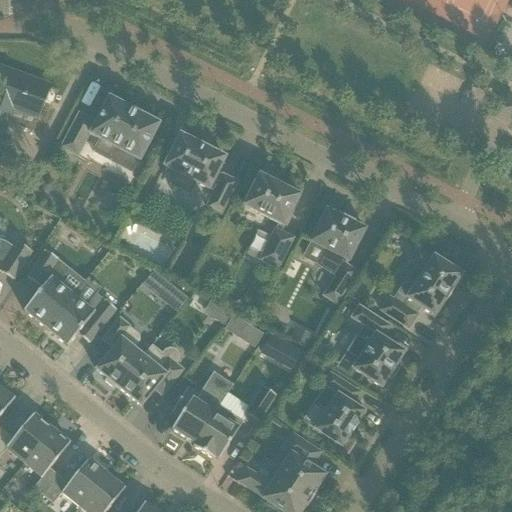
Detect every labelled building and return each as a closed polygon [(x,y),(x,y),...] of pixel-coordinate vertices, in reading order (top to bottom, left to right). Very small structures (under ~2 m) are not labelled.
[(0,69),(0,132),(4,134),(8,122),(13,110),(36,119),(48,88),(0,69)] [(78,114),(59,147),(75,156),(87,135),(97,141),(91,153),(108,163),(115,151),(137,163),(158,126),(139,116),(139,115),(128,108),(127,110),(108,99),(95,124),(78,114)] [(222,177),(217,174),(224,159),(179,137),(177,141),(175,140),(170,150),(172,151),(163,168),(175,174),(168,187),(190,198),(196,185),(208,191),(209,190),(214,193),(206,208),(220,216),(236,184),(222,176),(222,177)] [(280,234),(299,197),(283,189),(283,190),(274,185),(258,176),(242,208),(277,225),(258,262),(277,271),(293,240),(280,234)] [(349,264),(364,231),(352,225),(353,224),(338,216),(337,218),(325,211),(309,244),(323,251),(316,265),(337,278),(324,298),(336,306),(356,274),(345,267),(347,263),(349,264)] [(0,273),(13,282),(31,253),(18,245),(14,250),(4,244),(0,242),(0,273)] [(389,298),(380,312),(407,330),(416,316),(415,316),(419,309),(434,318),(444,303),(445,303),(452,293),(451,292),(461,276),(433,258),(432,259),(417,250),(409,263),(423,272),(414,286),(406,281),(393,301),(389,298)] [(46,331),(73,298),(57,285),(69,271),(57,262),(57,261),(44,252),(26,280),(40,289),(40,288),(42,289),(23,313),(46,331)] [(85,308),(73,298),(46,331),(67,348),(77,336),(88,345),(115,312),(104,302),(103,303),(95,296),(85,308)] [(389,328),(358,308),(351,319),(363,327),(346,354),(358,361),(352,370),(381,389),(388,378),(391,380),(399,367),(396,365),(403,354),(381,340),(389,328)] [(226,329),(256,348),(265,334),(235,315),(226,329)] [(142,358),(132,350),(138,342),(138,337),(128,329),(129,328),(119,320),(102,341),(113,350),(95,371),(106,380),(104,382),(112,389),(114,387),(117,389),(142,358)] [(289,341),(306,350),(313,338),(295,329),(289,341)] [(151,346),(142,358),(117,389),(140,408),(154,391),(161,398),(183,372),(175,365),(178,362),(179,357),(177,353),(173,350),(169,350),(165,351),(162,355),(151,346)] [(294,371),(302,354),(286,347),(278,364),(294,371)] [(186,390),(171,414),(178,419),(171,431),(194,446),(214,415),(218,408),(232,386),(231,386),(230,387),(213,375),(214,374),(213,374),(198,397),(186,390)] [(359,394),(330,375),(323,386),(326,387),(313,406),(325,414),(313,431),(341,449),(348,437),(349,438),(357,426),(356,425),(364,413),(351,405),(352,404),(352,405),(359,394)] [(244,415),(258,424),(275,397),(262,388),(244,415)] [(0,389),(0,436),(3,433),(0,430),(0,417),(14,401),(0,389)] [(218,408),(214,415),(194,446),(192,448),(213,461),(214,459),(218,462),(242,423),(218,408)] [(3,433),(0,436),(0,456),(6,450),(23,465),(51,431),(33,416),(13,441),(3,433)] [(69,446),(51,431),(23,465),(41,479),(33,490),(43,497),(58,478),(49,470),(69,446)] [(319,454),(292,437),(283,451),(290,456),(270,487),(246,471),(238,483),(262,499),(261,500),(267,504),(266,506),(274,511),(301,511),(305,507),(306,508),(316,494),(314,493),(324,478),(310,469),(319,454)] [(79,509),(106,476),(102,473),(104,471),(94,464),(93,465),(88,461),(68,486),(58,478),(43,497),(52,505),(61,495),(79,509)] [(106,511),(124,490),(106,476),(79,509),(81,511),(106,511)]
